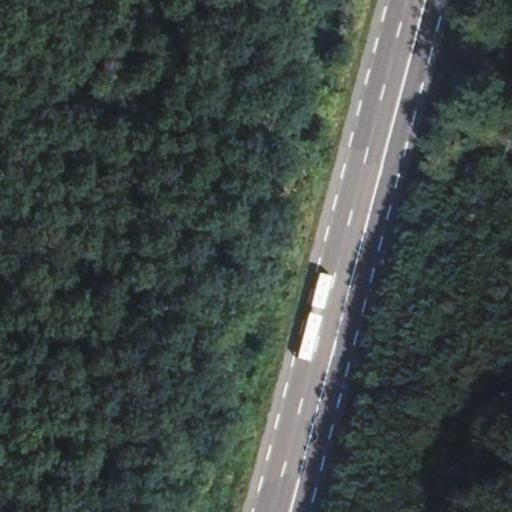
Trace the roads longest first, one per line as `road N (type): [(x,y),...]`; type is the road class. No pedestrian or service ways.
road 1 (primary): [(284,511),(417,0)]
road 2 (track): [(372,0),(511,209)]
